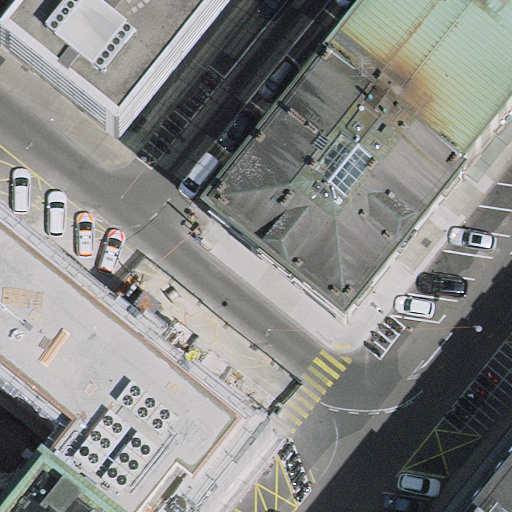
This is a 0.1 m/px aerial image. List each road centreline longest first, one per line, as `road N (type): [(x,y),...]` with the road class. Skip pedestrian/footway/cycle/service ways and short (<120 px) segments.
road 1 (residential): [(387,440),(126,234)]
road 2 (residential): [(314,0),(126,234)]
road 3 (residential): [(387,440),(511,290)]
road 4 (residential): [(126,234),(0,132)]
